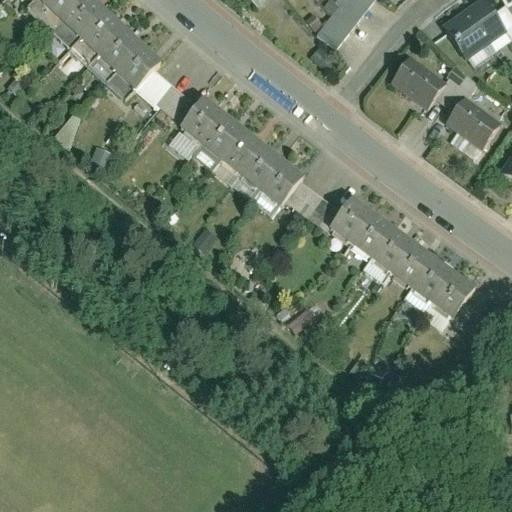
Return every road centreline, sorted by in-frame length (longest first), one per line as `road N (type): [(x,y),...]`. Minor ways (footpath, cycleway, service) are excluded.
road 1 (residential): [(333,121),(511,252)]
road 2 (residential): [(185,0),(333,121)]
road 3 (residential): [(333,121),(407,22),(434,0)]
